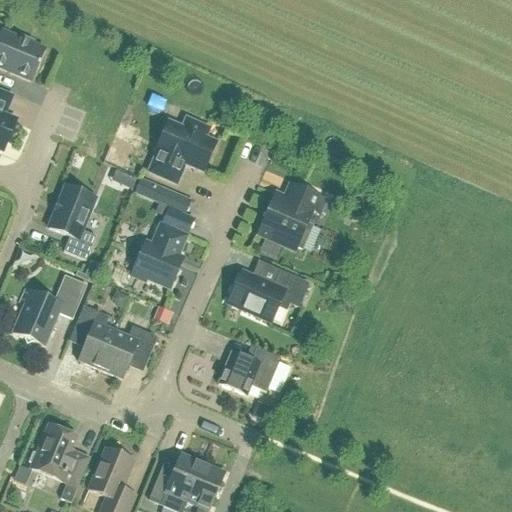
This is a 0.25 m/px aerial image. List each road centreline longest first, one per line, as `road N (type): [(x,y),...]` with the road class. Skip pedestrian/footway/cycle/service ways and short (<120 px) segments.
road 1 (residential): [(155,401),(247,171)]
road 2 (residential): [(155,401),(116,419),(32,383)]
